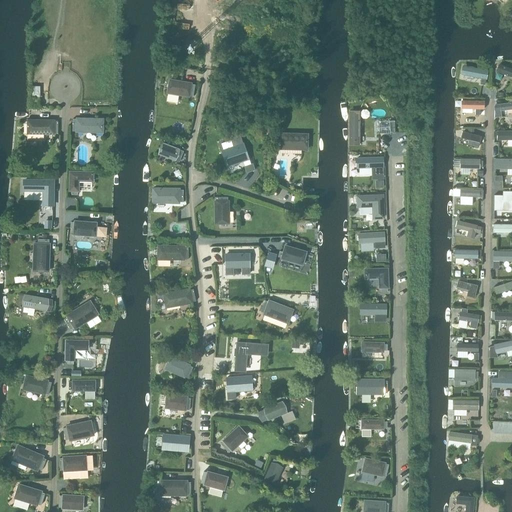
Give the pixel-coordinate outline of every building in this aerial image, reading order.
[(511,77),(511,68),(498,64),(497,68),(496,72),(511,77)] [(486,79),(488,75),(488,70),(462,65),(460,69),(460,73),(486,79)] [(196,95),(198,83),(195,83),(196,82),(170,77),(168,92),(193,96),(193,95),(196,95)] [(469,102),(469,99),(464,99),(464,101),(462,101),(461,108),(479,111),(484,111),(485,105),(480,104),(469,102)] [(494,118),(502,117),(501,111),(511,109),(511,102),(495,105),(494,108),(495,112),(494,118)] [(104,132),(105,117),(76,116),(76,118),(73,118),(73,130),(76,130),(76,132),(104,132)] [(58,132),(58,120),(55,120),(55,118),(29,119),(27,118),(27,133),(55,134),(55,132),(58,132)] [(474,135),(474,129),(468,129),(468,133),(462,132),(460,138),(469,140),(468,146),(478,148),(481,136),(474,135)] [(494,132),(494,138),(497,138),(497,140),(511,139),(511,130),(497,131),(497,132),(494,132)] [(231,137),(221,140),(223,147),(222,147),(221,147),(222,150),(227,164),(249,157),(250,157),(244,139),(243,140),(240,132),(231,135),(231,137)] [(310,150),(310,132),(282,132),(282,134),(279,134),(278,146),(281,146),(281,149),(310,150)] [(181,161),(185,151),(181,149),(181,148),(165,142),(161,147),(160,154),(177,160),(181,161)] [(383,157),(356,158),(356,169),(358,169),(359,175),(372,174),(372,180),(384,179),(384,172),(384,167),(383,157)] [(511,158),(494,159),(494,166),(494,169),(511,169),(511,158)] [(482,167),(482,161),(480,161),(480,160),(460,159),(460,169),(480,169),(480,167),(482,167)] [(251,161),(245,163),(244,163),(247,170),(255,167),(253,161),(251,161)] [(70,172),(69,193),(72,193),(72,196),(79,196),(79,193),(80,193),(81,183),(94,184),(95,173),(70,172)] [(23,179),(22,192),(29,192),(42,192),(42,201),(42,206),(45,206),(45,210),(52,210),(52,206),(54,206),(55,179),(23,179)] [(185,201),(185,189),(182,189),(182,187),(154,187),(154,203),(182,203),(182,201),(185,201)] [(460,189),(459,196),(482,198),(483,191),(460,189)] [(493,195),(493,211),(511,210),(511,191),(502,191),(502,195),(493,195)] [(360,195),(356,195),(356,208),(358,208),(359,214),(372,214),(372,220),(385,219),(384,208),(384,202),(384,194),(361,195),(360,195)] [(229,199),(229,197),(217,197),(217,200),(216,200),(217,224),(232,224),(231,199),(229,199)] [(71,222),(70,228),(74,228),(74,235),(96,237),(97,223),(75,221),(75,222),(71,222)] [(480,234),(481,227),(477,226),(457,221),(455,229),(467,232),(466,238),(474,240),(475,233),(480,234)] [(511,233),(511,224),(493,225),(493,233),(511,233)] [(359,233),(358,233),(358,237),(358,239),(358,244),(373,243),(374,243),(374,249),(385,248),(385,243),(385,239),(384,231),(366,233),(359,233)] [(50,243),(50,239),(39,239),(39,242),(34,242),(34,271),(51,272),(51,243),(50,243)] [(188,260),(188,259),(191,259),(191,246),(188,246),(188,245),(160,244),(160,260),(188,260)] [(280,251),(278,257),(280,257),(282,258),(302,264),(306,252),(285,246),(283,252),(280,251)] [(480,259),(481,251),(455,250),(454,259),(480,259)] [(511,251),(493,251),(493,269),(499,269),(499,261),(511,260),(511,251)] [(250,253),(225,254),(225,275),(234,275),(233,268),(241,268),(242,275),(250,275),(250,253)] [(269,253),(265,266),(272,267),(275,255),(269,253)] [(376,262),(386,261),(385,254),(376,254),(376,262)] [(390,288),(390,267),(365,268),(366,278),(380,278),(380,288),(390,288)] [(459,280),(457,280),(457,286),(457,288),(470,288),(470,298),(470,299),(473,299),(474,299),(477,299),(477,289),(477,286),(477,280),(467,280),(459,280)] [(511,280),(493,287),(496,294),(511,288),(511,280)] [(193,290),(193,288),(166,293),(168,309),(196,303),(195,302),(198,301),(196,289),(193,290)] [(48,299),(24,295),(22,307),(47,312),(48,299)] [(296,309),(271,299),(270,301),(267,300),(263,312),(266,313),(265,314),(291,324),(296,309)] [(74,330),(99,315),(91,300),(65,315),(66,317),(63,319),(70,330),(73,328),(74,330)] [(374,323),(385,323),(385,304),(360,304),(360,316),(374,315),(374,323)] [(459,311),(458,320),(471,322),(470,327),(476,328),(477,323),(478,323),(479,315),(467,313),(461,312),(459,311)] [(511,312),(492,311),(491,319),(511,320),(511,312)] [(489,356),(497,356),(497,352),(511,348),(511,338),(493,342),(493,344),(489,345),(489,356)] [(65,339),(65,361),(75,361),(75,350),(89,350),(89,340),(65,339)] [(299,348),(300,340),(292,340),(291,348),(299,348)] [(234,348),(234,356),(235,356),(234,371),(246,372),(247,357),(247,355),(251,355),(268,356),(268,344),(264,344),(256,343),(236,342),(236,348),(234,348)] [(386,344),(386,342),(363,342),(363,352),(386,353),(386,351),(389,351),(389,344),(386,344)] [(457,343),(457,351),(478,352),(478,344),(457,343)] [(191,379),(196,367),(193,366),(194,365),(173,356),(167,369),(188,378),(188,377),(191,379)] [(511,378),(511,368),(490,368),(489,378),(511,378)] [(475,369),(454,369),(454,370),(454,380),(454,381),(475,381),(475,379),(478,379),(478,372),(475,372),(475,369)] [(49,395),(51,383),(49,382),(49,380),(26,375),(22,390),(45,396),(46,394),(49,395)] [(251,376),(227,378),(228,399),(235,398),(234,391),(252,390),(251,376)] [(386,381),(386,379),(358,379),(358,395),(386,395),(386,393),(389,393),(389,381),(386,381)] [(96,392),(96,380),(72,380),(72,382),(69,382),(69,390),(72,390),(72,392),(96,392)] [(192,411),(193,398),(191,398),(191,397),(169,394),(168,409),(189,412),(189,410),(192,411)] [(478,411),(479,404),(452,400),(450,407),(472,410),(472,414),(476,415),(477,411),(478,411)] [(282,402),(264,409),(269,421),(287,413),(286,407),(282,402)] [(70,442),(96,437),(92,420),(66,426),(67,428),(64,429),(66,441),(69,440),(70,442)] [(389,428),(389,422),(386,422),(386,420),(363,420),(363,430),(386,430),(386,428),(389,428)] [(235,453),(252,437),(241,426),(225,441),(225,442),(223,444),(231,453),(233,451),(235,453)] [(476,444),(478,434),(471,433),(449,430),(448,439),(470,442),(470,443),(476,444)] [(162,442),(161,450),(189,452),(190,436),(163,433),(162,438),(162,442)] [(42,471),(47,460),(44,459),(45,456),(18,445),(12,461),(39,472),(40,470),(42,471)] [(89,471),(88,456),(63,457),(64,459),(61,459),(61,471),(65,471),(65,473),(89,471)] [(388,477),(391,465),(388,465),(389,463),(367,458),(364,473),(385,478),(386,476),(388,477)] [(277,485),(285,468),(284,468),(285,464),(275,459),(265,480),(271,484),(277,485)] [(204,471),(200,483),(203,484),(203,485),(224,491),(229,476),(207,470),(207,472),(204,471)] [(193,495),(193,483),(190,483),(190,481),(162,481),(162,497),(190,497),(190,495),(193,495)] [(43,506),(46,495),(43,494),(44,492),(19,484),(15,500),(39,507),(40,505),(43,506)] [(86,511),(86,496),(64,495),(64,496),(61,496),(60,508),(64,508),(63,510),(86,511)] [(472,511),(474,497),(456,495),(456,503),(465,504),(464,511),(472,511)] [(390,511),(391,504),(388,504),(388,502),(366,501),(365,511),(390,511)]
